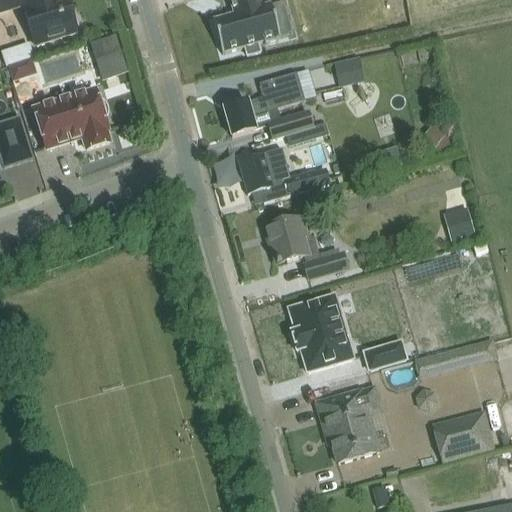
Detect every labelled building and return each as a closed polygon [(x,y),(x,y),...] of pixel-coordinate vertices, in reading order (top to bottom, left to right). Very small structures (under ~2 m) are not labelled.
[(0,0),(0,14),(23,7),(35,47),(77,34),(76,30),(78,29),(79,25),(78,22),(77,19),(74,16),(72,16),(66,0),(0,0)] [(228,0),(234,17),(213,23),(222,56),(243,50),(282,39),(273,6),(262,9),(259,0),(228,0)] [(115,38),(90,46),(102,83),(127,74),(115,38)] [(29,46),(1,54),(6,70),(8,69),(20,65),(32,62),(34,61),(29,46)] [(361,73),(358,60),(333,65),(338,88),(363,83),(361,73)] [(8,69),(12,85),(36,78),(32,62),(20,65),(8,69)] [(263,100),(224,111),(232,140),(251,134),(256,133),(269,130),(281,126),(281,123),(277,112),(305,104),(297,76),(279,81),(260,87),(263,100)] [(87,152),(110,145),(106,133),(108,133),(105,123),(107,118),(107,115),(107,111),(106,109),(104,107),(102,105),(99,104),(95,93),(34,112),(47,152),(83,140),(87,152)] [(281,126),(269,130),(273,142),(286,138),(312,131),(307,115),(281,123),(281,126)] [(0,124),(0,156),(2,165),(4,169),(32,161),(20,119),(0,124)] [(432,154),(433,153),(441,159),(453,144),(445,137),(447,135),(434,125),(419,144),(432,154)] [(328,137),(325,126),(312,130),(312,131),(286,138),(289,149),(315,141),(328,137)] [(401,167),(396,150),(378,155),(384,173),(401,167)] [(258,158),(238,163),(248,197),(259,194),(267,192),(274,190),(285,187),(283,183),(290,181),(287,170),(282,151),(258,158)] [(267,192),(259,194),(263,207),(288,200),(330,187),(325,171),(290,181),(283,183),(285,187),(274,190),(267,192)] [(339,187),(321,193),(324,204),(342,199),(339,187)] [(267,230),(277,267),(308,258),(302,236),(307,234),(303,220),(267,230)] [(471,224),(447,231),(451,245),(475,238),(471,224)] [(344,260),(306,269),(310,284),(348,274),(344,260)] [(336,299),(290,313),(297,335),(293,336),(294,340),(298,339),(301,350),(298,351),(299,355),(303,354),(309,377),(355,363),(336,299)] [(401,347),(364,357),(369,375),(406,365),(401,347)] [(375,390),(336,401),(317,406),(326,437),(330,436),(338,467),(379,455),(369,419),(382,414),(375,390)] [(422,391),(414,400),(417,412),(429,414),(437,406),(434,394),(422,391)] [(481,419),(435,431),(444,462),(490,450),(481,419)]
